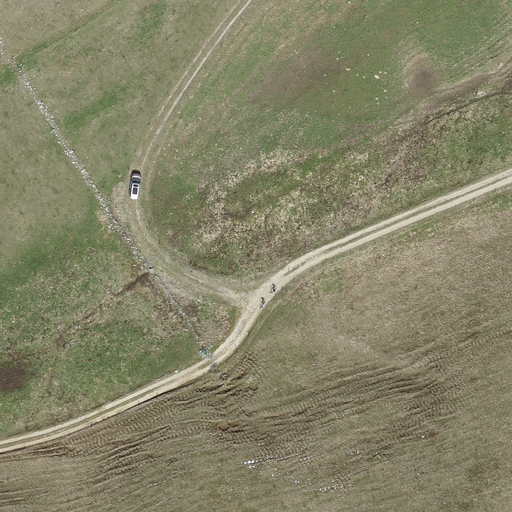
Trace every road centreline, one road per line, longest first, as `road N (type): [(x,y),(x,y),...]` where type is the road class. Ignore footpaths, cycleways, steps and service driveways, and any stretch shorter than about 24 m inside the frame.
road 1 (track): [(0,453),(105,423),(171,390),(229,357),(271,299),(321,258),(511,182)]
road 2 (track): [(271,299),(213,293),(163,264),(136,217),(149,152),(254,0)]
